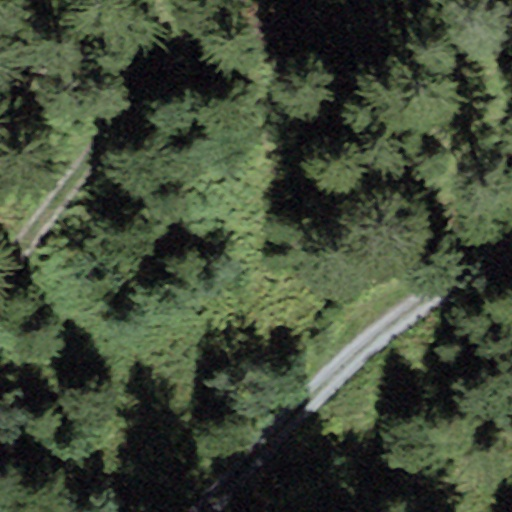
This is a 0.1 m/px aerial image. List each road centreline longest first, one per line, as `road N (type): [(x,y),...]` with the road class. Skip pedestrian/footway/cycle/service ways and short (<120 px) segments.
road 1 (track): [(204,511),(320,391),(458,275),(511,246)]
road 2 (track): [(227,0),(0,261)]
